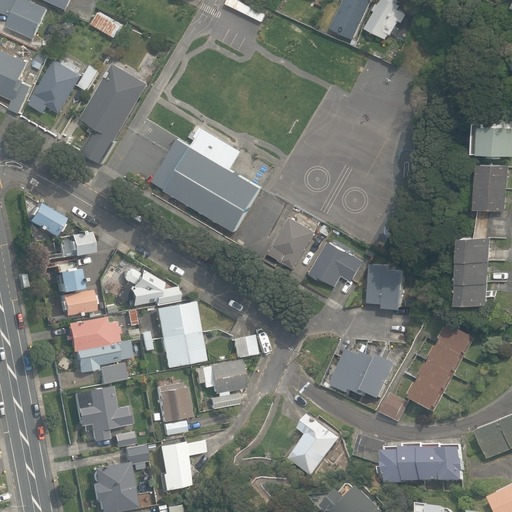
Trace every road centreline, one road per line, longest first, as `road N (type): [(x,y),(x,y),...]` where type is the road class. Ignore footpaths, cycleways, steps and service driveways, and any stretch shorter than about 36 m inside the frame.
road 1 (residential): [(274,367),(283,347),(271,320),(0,155)]
road 2 (residential): [(274,367),(329,407),(404,432),(492,417),(511,403)]
road 3 (secondary): [(39,511),(0,312)]
